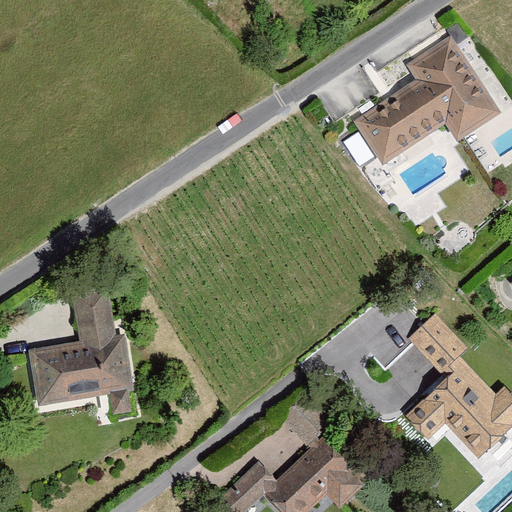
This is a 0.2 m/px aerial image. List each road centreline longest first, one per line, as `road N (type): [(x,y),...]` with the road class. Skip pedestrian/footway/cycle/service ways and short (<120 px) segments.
road 1 (residential): [(452,0),(0,294)]
road 2 (unknown): [(171,465),(378,320),(401,343)]
road 3 (unknown): [(171,465),(226,466),(277,425)]
